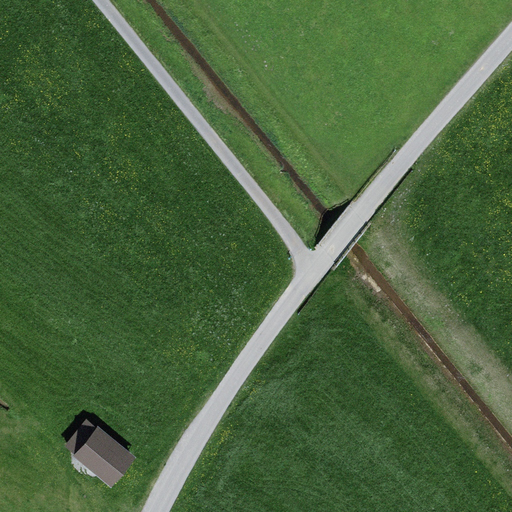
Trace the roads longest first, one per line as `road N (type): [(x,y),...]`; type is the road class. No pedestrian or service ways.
road 1 (unclassified): [(158,511),(208,420),(314,269),(511,37)]
road 2 (track): [(314,269),(99,0)]
